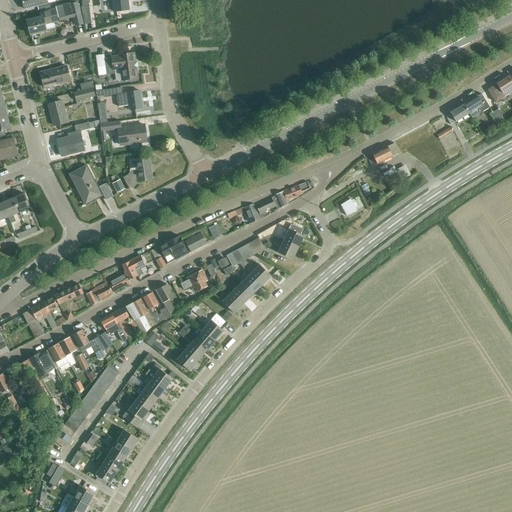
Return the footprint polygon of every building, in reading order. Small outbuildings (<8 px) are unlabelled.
[(22,0),(24,9),(48,3),(46,0),(22,0)] [(112,0),(114,13),(128,11),(127,0),(112,0)] [(70,5),(75,27),(82,25),(77,3),(70,5)] [(41,14),(42,18),(27,22),(31,35),(46,31),(45,24),(57,21),(54,11),(41,14)] [(120,71),(122,82),(138,80),(134,54),(118,56),(118,57),(111,58),(111,59),(105,60),(107,76),(113,75),(113,72),(120,71)] [(40,73),(44,88),(71,81),(67,66),(40,73)] [(511,82),(509,77),(488,90),(496,103),(511,92),(511,82)] [(91,81),(80,85),(81,91),(93,88),(91,81)] [(73,93),(76,102),(95,96),(93,88),(81,91),(73,93)] [(96,97),(116,95),(118,108),(129,106),(130,110),(142,108),(140,91),(122,94),(121,88),(95,91),(96,97)] [(478,97),(477,96),(464,105),(469,114),(471,117),(478,112),(479,114),(490,108),(482,94),(478,97)] [(64,109),(62,103),(62,102),(48,105),(54,126),(67,123),(64,109)] [(469,114),(464,105),(445,116),(450,125),(456,122),(457,125),(471,117),(469,114)] [(490,114),(496,126),(504,121),(498,109),(490,114)] [(0,118),(0,131),(10,129),(7,116),(0,118)] [(99,121),(89,123),(89,122),(74,126),(76,133),(71,134),(71,137),(57,141),(61,156),(84,151),(80,131),(100,127),(99,121)] [(133,141),(147,139),(145,126),(121,129),(120,122),(100,124),(102,141),(107,140),(106,131),(118,130),(120,145),(134,143),(133,141)] [(437,135),(439,139),(453,131),(450,127),(437,135)] [(0,160),(2,160),(1,156),(17,153),(13,138),(0,140),(0,160)] [(367,157),(372,167),(399,154),(394,144),(372,154),(367,157)] [(138,182),(152,181),(149,158),(135,160),(136,170),(134,170),(128,175),(129,176),(123,179),(129,190),(139,185),(138,182)] [(411,175),(408,170),(406,165),(396,170),(401,180),(411,175)] [(70,175),(85,204),(101,196),(86,167),(70,175)] [(309,189),(306,182),(283,192),(287,201),(302,194),(301,193),(309,189)] [(363,184),(365,194),(372,193),(369,182),(363,184)] [(99,187),(106,200),(113,196),(106,183),(99,187)] [(259,220),(264,217),(263,213),(276,207),(277,210),(288,205),(287,201),(283,192),(275,195),(276,198),(257,206),(260,213),(257,214),(259,220)] [(25,194),(13,199),(19,214),(31,209),(25,194)] [(356,210),(364,206),(359,197),(353,200),(351,201),(356,210)] [(13,199),(2,204),(8,218),(10,224),(15,222),(13,216),(19,214),(13,199)] [(341,205),(347,216),(357,212),(356,210),(351,201),(350,199),(341,205)] [(259,220),(257,214),(253,204),(244,208),(250,223),(259,220)] [(227,215),(229,219),(238,216),(236,211),(227,215)] [(214,226),(219,236),(224,233),(219,224),(214,226)] [(291,224),(283,241),(298,248),(304,236),(299,234),(301,230),(291,224)] [(26,230),(28,236),(36,232),(34,227),(26,230)] [(28,236),(26,231),(16,234),(19,240),(28,236)] [(185,242),(191,252),(207,244),(201,233),(185,242)] [(13,236),(4,240),(6,245),(15,242),(13,236)] [(180,236),(167,243),(167,244),(159,248),(168,264),(176,260),(189,254),(180,236)] [(258,238),(248,244),(253,256),(265,250),(258,238)] [(298,248),(283,241),(277,253),(292,260),(298,248)] [(248,244),(242,247),(248,259),(253,256),(248,244)] [(237,250),(243,261),(248,259),(242,247),(237,250)] [(157,249),(151,251),(156,261),(155,261),(160,270),(166,266),(157,249)] [(238,264),(239,264),(243,261),(237,250),(231,253),(238,264)] [(235,271),(233,267),(238,264),(231,253),(226,256),(227,258),(231,266),(227,268),(230,274),(235,271)] [(148,272),(144,265),(145,265),(140,256),(130,261),(123,265),(122,265),(125,271),(124,272),(125,275),(128,281),(138,276),(142,274),(148,272)] [(225,259),(219,263),(218,263),(221,268),(228,265),(225,259)] [(204,266),(209,276),(214,273),(209,264),(204,266)] [(259,265),(250,274),(262,286),(271,277),(259,265)] [(204,282),(206,281),(201,272),(187,279),(192,288),(194,287),(196,291),(206,286),(204,282)] [(250,274),(240,283),(252,295),(262,286),(250,274)] [(130,283),(128,281),(125,275),(109,283),(114,292),(128,284),(129,286),(131,285),(130,283)] [(92,291),(97,301),(113,293),(107,282),(94,289),(95,289),(92,291)] [(240,283),(231,293),(243,305),(252,295),(240,283)] [(55,296),(59,305),(83,293),(79,284),(55,296)] [(156,291),(165,308),(171,317),(185,309),(182,304),(174,308),(169,300),(174,297),(167,285),(156,291)] [(97,301),(92,291),(86,295),(92,305),(98,302),(97,301)] [(142,298),(157,325),(171,317),(165,308),(160,311),(161,313),(159,315),(155,307),(159,305),(152,293),(142,298)] [(243,305),(231,293),(222,302),(234,314),(243,305)] [(53,298),(44,302),(49,312),(58,307),(53,298)] [(126,307),(133,321),(134,320),(137,326),(138,326),(144,336),(151,328),(157,325),(142,298),(126,307)] [(31,310),(36,319),(43,316),(44,318),(45,317),(51,328),(56,326),(49,312),(44,302),(31,310)] [(128,317),(123,308),(112,315),(126,337),(131,334),(123,320),(128,317)] [(36,319),(31,310),(22,314),(35,339),(44,335),(36,319)] [(195,314),(200,318),(204,314),(199,310),(195,314)] [(125,337),(126,337),(112,315),(100,321),(109,336),(117,331),(117,333),(122,343),(127,340),(125,337)] [(210,320),(202,330),(215,341),(223,331),(210,320)] [(185,326),(181,330),(186,334),(190,330),(185,326)] [(193,340),(206,351),(215,341),(202,330),(198,327),(190,337),(193,340)] [(73,336),(82,354),(88,364),(92,362),(86,350),(92,347),(90,342),(83,330),(73,336)] [(145,340),(147,342),(146,343),(152,347),(162,354),(165,349),(156,342),(159,337),(152,331),(145,340)] [(94,340),(102,352),(112,345),(105,333),(94,340)] [(0,357),(9,353),(0,334),(0,357)] [(59,343),(66,356),(71,366),(77,362),(81,369),(89,365),(88,364),(82,354),(80,354),(78,349),(77,349),(70,337),(59,343)] [(102,352),(94,340),(90,342),(92,347),(96,355),(102,352)] [(193,340),(185,350),(198,361),(206,351),(193,340)] [(56,362),(66,356),(59,343),(49,348),(56,362)] [(198,361),(185,350),(181,347),(170,360),(181,370),(184,367),(189,371),(198,361)] [(40,353),(28,360),(40,381),(48,376),(47,373),(50,372),(49,371),(55,368),(46,351),(40,355),(40,353)] [(40,381),(28,360),(17,366),(25,379),(32,375),(35,380),(34,380),(40,391),(41,390),(48,403),(51,401),(40,381)] [(152,380),(165,390),(173,379),(160,370),(161,368),(156,364),(151,371),(156,374),(152,380)] [(108,366),(104,371),(114,379),(118,374),(108,366)] [(104,371),(101,376),(111,384),(114,379),(104,371)] [(31,406),(23,392),(18,382),(11,386),(8,380),(7,381),(3,374),(0,375),(0,392),(7,405),(13,415),(21,411),(31,429),(41,424),(35,413),(31,406)] [(101,376),(97,381),(107,389),(111,384),(101,376)] [(80,379),(75,383),(81,391),(86,387),(80,379)] [(143,382),(140,387),(144,390),(157,400),(161,396),(165,390),(152,380),(147,385),(143,382)] [(97,381),(93,386),(104,394),(107,389),(97,381)] [(93,386),(90,391),(100,399),(104,394),(93,386)] [(28,389),(23,392),(31,406),(35,413),(40,410),(28,389)] [(144,390),(136,400),(149,410),(157,400),(144,390)] [(90,391),(86,396),(96,403),(100,399),(90,391)] [(71,393),(63,397),(66,403),(74,400),(71,393)] [(86,396),(83,401),(93,408),(96,403),(86,396)] [(149,410),(136,400),(128,411),(129,412),(124,418),(123,417),(122,417),(136,427),(141,421),(149,410)] [(83,401),(79,406),(89,413),(93,408),(83,401)] [(59,415),(54,405),(43,411),(46,417),(54,412),(57,416),(59,415)] [(79,406),(75,411),(86,418),(89,413),(79,406)] [(75,411),(72,415),(82,423),(86,418),(75,411)] [(72,415),(65,425),(75,433),(82,423),(72,415)] [(65,425),(61,430),(71,437),(75,433),(65,425)] [(117,441),(131,450),(138,439),(124,429),(117,441)] [(61,430),(57,435),(68,442),(71,437),(61,430)] [(90,433),(88,437),(92,440),(93,441),(93,440),(95,442),(98,439),(90,433)] [(68,442),(57,435),(54,440),(64,448),(68,442)] [(92,440),(88,437),(85,441),(90,445),(93,441),(92,440)] [(106,450),(124,461),(131,450),(117,441),(113,439),(106,450)] [(3,448),(10,461),(18,457),(11,443),(3,448)] [(102,456),(106,458),(102,463),(117,472),(124,461),(106,450),(102,456)] [(117,472),(102,463),(95,474),(110,483),(117,472)] [(51,478),(58,467),(53,464),(46,475),(51,478)] [(51,478),(49,482),(55,486),(66,469),(59,465),(58,467),(51,478)] [(77,491),(73,497),(88,505),(94,494),(76,483),(73,489),(77,491)] [(29,484),(23,487),(28,495),(33,492),(29,484)] [(73,497),(67,508),(73,511),(84,511),(88,505),(73,497)]
